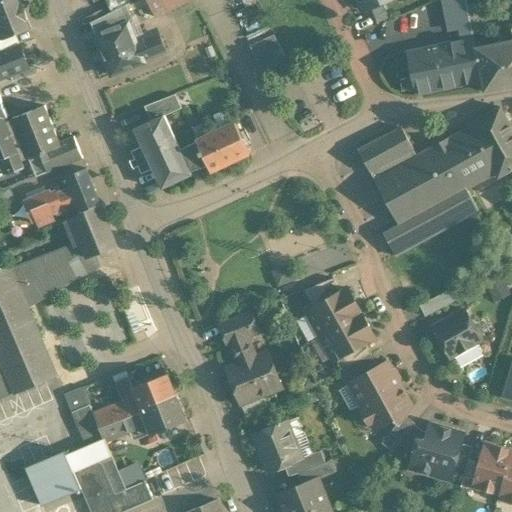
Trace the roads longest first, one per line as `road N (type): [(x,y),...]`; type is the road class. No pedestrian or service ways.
road 1 (residential): [(511,424),(459,408),(432,390),(376,283),(344,191),(305,148)]
road 2 (residential): [(132,223),(241,478)]
road 3 (residential): [(46,0),(132,223)]
road 4 (residential): [(305,148),(132,223)]
road 5 (residential): [(511,99),(386,115)]
road 6 (residential): [(386,115),(336,0)]
